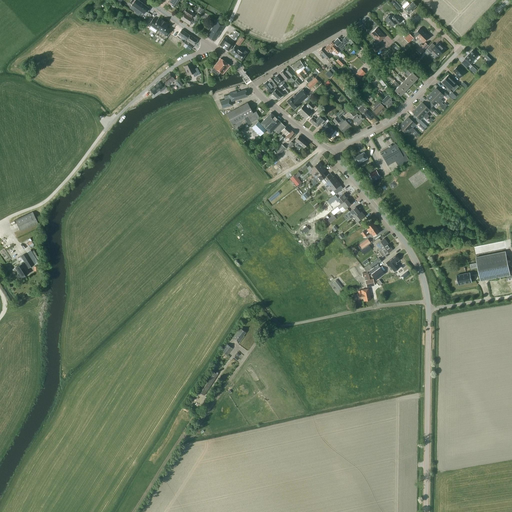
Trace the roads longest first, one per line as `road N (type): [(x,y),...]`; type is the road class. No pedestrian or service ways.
road 1 (tertiary): [(425,511),(427,301)]
road 2 (tertiary): [(427,301),(404,242),(334,150)]
road 3 (unclassified): [(265,328),(427,301)]
road 4 (tertiary): [(334,150),(392,117),(459,50)]
road 5 (residential): [(104,129),(209,43)]
